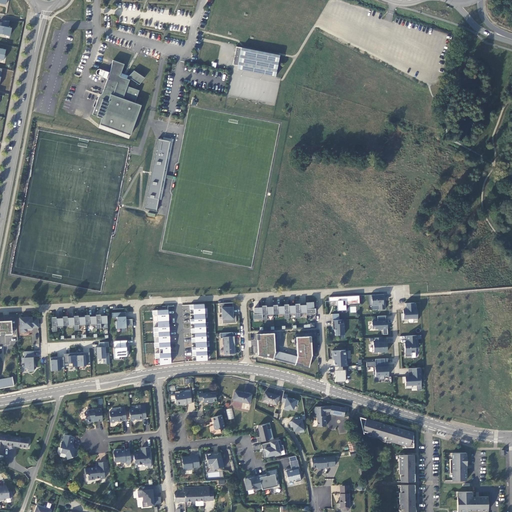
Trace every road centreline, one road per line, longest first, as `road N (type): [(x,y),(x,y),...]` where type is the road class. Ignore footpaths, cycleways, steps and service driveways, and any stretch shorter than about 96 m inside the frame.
road 1 (unclassified): [(38,35),(2,222)]
road 2 (unclassified): [(58,390),(22,511)]
